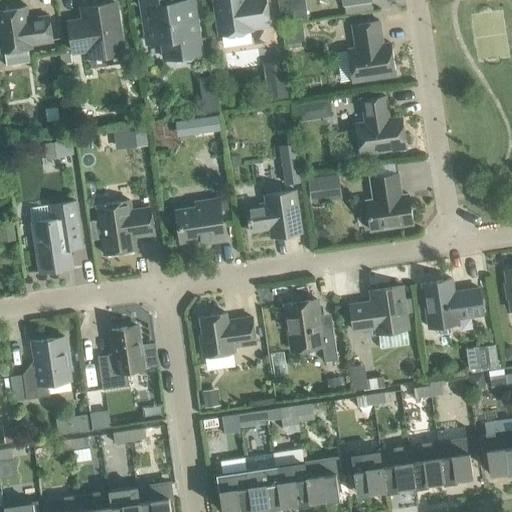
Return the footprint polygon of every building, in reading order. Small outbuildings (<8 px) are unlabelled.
[(171,56),(171,58),(201,53),(195,17),(181,19),(178,1),(175,1),(174,0),(139,0),(141,8),(146,7),(148,21),(143,22),(147,43),(170,39),(173,56),(171,56)] [(213,0),(219,36),(252,31),(252,28),(270,26),(265,0),(213,0)] [(88,50),(89,57),(122,52),(115,4),(81,9),(83,20),(69,22),(74,52),(88,50)] [(30,45),(52,41),(48,16),(34,18),(34,20),(27,21),(25,7),(0,10),(0,48),(1,52),(31,48),(30,45)] [(298,10),(279,12),(281,23),(299,21),(298,10)] [(380,45),(378,35),(381,35),(378,21),(352,25),(355,48),(347,50),(352,82),(395,75),(390,43),(380,45)] [(298,26),(282,29),(284,44),(286,44),(287,48),(301,46),(300,42),(298,26)] [(284,74),(265,77),(268,100),(288,97),(284,74)] [(248,105),(261,103),(260,93),(246,95),(248,105)] [(352,134),(354,146),(357,148),(359,148),(360,155),(406,148),(401,117),(387,119),(386,112),(388,112),(385,97),(361,100),(364,122),(355,123),(356,131),(354,131),(352,134)] [(215,98),(202,100),(204,114),(217,112),(215,98)] [(217,115),(192,119),(195,134),(219,130),(217,115)] [(71,140),(44,144),(46,158),(73,154),(71,140)] [(366,201),(370,230),(412,224),(408,194),(399,196),(398,190),(400,190),(397,174),(370,178),(373,199),(366,201)] [(250,232),(269,229),(271,237),(301,233),(294,191),(264,195),(266,204),(246,207),(250,232)] [(175,210),(180,242),(200,239),(201,240),(202,240),(202,239),(209,238),(210,243),(224,240),(218,199),(203,201),(204,206),(197,207),(197,206),(196,206),(196,207),(175,210)] [(134,236),(154,233),(150,208),(130,211),(129,200),(96,205),(104,254),(136,249),(134,236)] [(32,223),(39,272),(71,267),(68,248),(71,245),(70,242),(81,240),(76,202),(50,206),(52,220),(32,223)] [(13,223),(0,224),(0,241),(16,240),(13,223)] [(422,284),(428,328),(436,327),(436,331),(440,334),(449,333),(451,329),(451,325),(458,324),(458,318),(483,315),(479,289),(461,291),(461,293),(454,294),(452,279),(422,284)] [(354,331),(375,328),(376,333),(408,328),(401,287),(369,291),(371,302),(350,305),(354,331)] [(321,346),(324,362),(337,360),(332,327),(320,329),(316,299),(284,304),(291,351),(321,346)] [(202,335),(199,335),(202,357),(231,353),(230,347),(255,343),(252,317),(226,321),(225,313),(200,317),(202,335)] [(110,330),(114,354),(97,357),(102,389),(129,385),(127,371),(143,368),(137,326),(110,330)] [(31,342),(36,372),(22,374),(26,399),(48,396),(47,384),(71,381),(64,337),(31,342)] [(495,344),(477,347),(481,371),(500,368),(499,364),(498,365),(495,344)] [(363,365),(348,367),(352,392),(360,391),(367,390),(363,365)] [(22,374),(9,376),(13,401),(26,399),(22,374)] [(507,384),(505,374),(489,376),(491,386),(507,384)] [(338,376),(328,378),(330,394),(341,393),(338,376)] [(382,377),(368,379),(370,389),(384,387),(382,377)] [(445,383),(429,386),(430,396),(446,393),(445,383)] [(430,396),(429,386),(413,389),(414,398),(430,396)] [(217,388),(201,391),(204,407),(220,405),(217,388)] [(387,392),(371,394),(373,404),(389,402),(387,392)] [(373,404),(371,394),(355,397),(357,407),(373,404)] [(311,403),(295,406),(297,416),(313,413),(311,403)] [(297,416),(295,406),(279,408),(281,418),(297,416)] [(108,410),(89,413),(92,430),(111,427),(108,410)] [(254,412),(238,414),(239,424),(255,422),(254,412)] [(86,414),(55,418),(58,435),(89,430),(86,414)] [(239,424),(238,414),(222,416),(223,427),(239,424)] [(15,423),(2,425),(5,443),(18,441),(15,423)] [(239,424),(223,427),(224,434),(240,432),(239,424)] [(144,428),(128,430),(130,441),(146,438),(144,428)] [(130,441),(128,430),(112,433),(114,443),(130,441)] [(511,431),(481,436),(484,452),(486,452),(490,476),(510,473),(510,468),(511,467),(511,431)] [(87,437),(71,439),(72,449),(88,447),(87,437)] [(469,438),(437,443),(442,478),(443,478),(452,477),(452,481),(472,478),(469,454),(472,454),(469,438)] [(72,449),(71,439),(55,441),(56,452),(72,449)] [(437,443),(408,447),(414,482),(423,481),(424,485),(444,482),(443,478),(442,478),(437,443)] [(408,447),(380,451),(385,486),(386,486),(394,485),(395,490),(415,487),(414,482),(408,447)] [(11,448),(0,449),(0,459),(12,458),(11,448)] [(385,486),(380,451),(348,456),(350,472),(353,472),(356,491),(365,489),(366,494),(386,491),(386,486),(385,486)] [(336,458),(304,463),(309,498),(308,498),(309,503),(329,500),(328,495),(338,493),(335,474),(338,474),(336,458)] [(304,463),(275,467),(280,502),(279,502),(280,507),(300,504),(300,499),(308,498),(309,498),(304,463)] [(275,467),(246,471),(251,506),(251,507),(251,511),(272,508),(271,503),(279,502),(280,502),(275,467)] [(251,506),(246,471),(214,476),(216,492),(219,492),(222,511),(242,511),(242,508),(251,507),(251,506)] [(169,483),(137,488),(140,511),(170,511),(169,499),(171,499),(169,483)] [(140,511),(137,488),(108,492),(111,511),(140,511)] [(111,511),(108,492),(79,496),(81,511),(111,511)] [(81,511),(79,496),(47,501),(49,511),(81,511)] [(36,511),(35,503),(3,508),(4,511),(36,511)]
